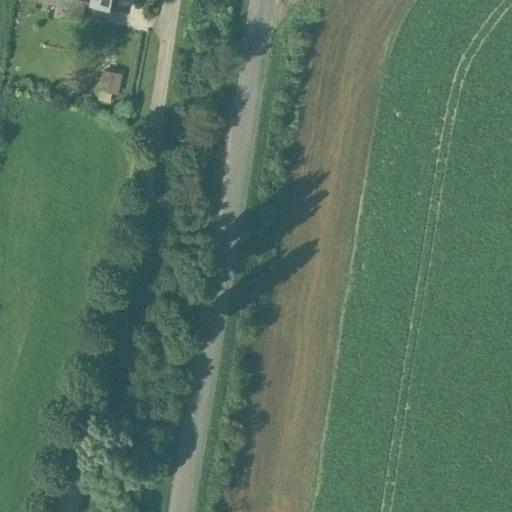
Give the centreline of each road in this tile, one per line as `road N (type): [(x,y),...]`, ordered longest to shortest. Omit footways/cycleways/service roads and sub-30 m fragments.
road 1 (unclassified): [(67,511),(93,382),(143,209),(175,0)]
road 2 (tertiary): [(263,0),(178,511)]
